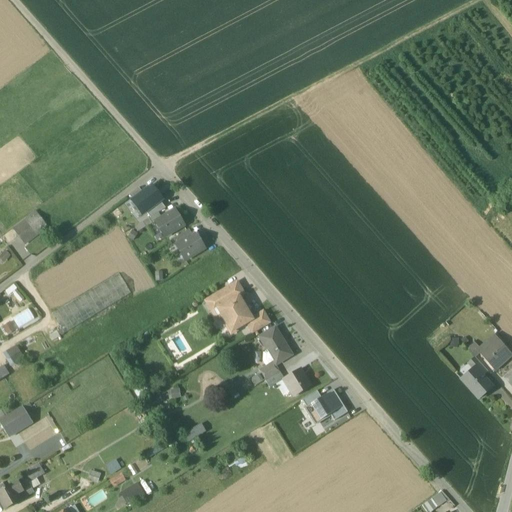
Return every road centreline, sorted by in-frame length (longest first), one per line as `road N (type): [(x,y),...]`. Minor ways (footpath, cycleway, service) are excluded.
road 1 (residential): [(466,511),(13,0)]
road 2 (track): [(480,0),(160,167)]
road 3 (track): [(0,287),(160,167)]
